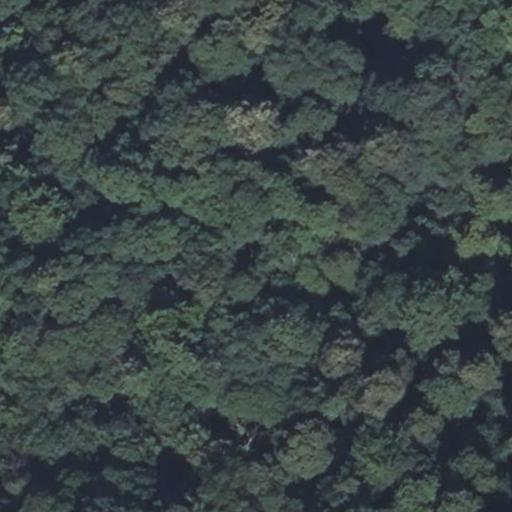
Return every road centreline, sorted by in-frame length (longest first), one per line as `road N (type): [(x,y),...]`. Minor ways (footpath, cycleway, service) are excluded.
road 1 (track): [(511,257),(283,303),(41,457),(0,495)]
road 2 (track): [(22,511),(153,385)]
